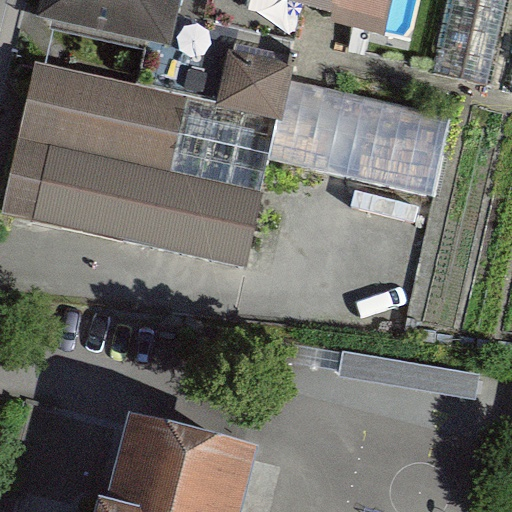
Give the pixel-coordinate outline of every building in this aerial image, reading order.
[(182,0),(47,0),(41,28),(171,55),(182,0)] [(342,0),(225,0),(337,24),(342,0)] [(342,0),(337,24),(383,35),(389,0),(342,0)] [(489,84),(509,0),(453,0),(436,71),(489,84)] [(222,115),(280,128),(288,90),(291,76),(233,64),(222,115)] [(222,115),(40,75),(8,221),(248,273),(271,168),(280,128),(222,115)] [(288,90),(280,128),(271,168),(437,204),(454,126),(288,90)] [(345,357),(341,381),(477,405),(481,381),(345,357)] [(245,511),(258,460),(132,430),(112,511),(245,511)]
